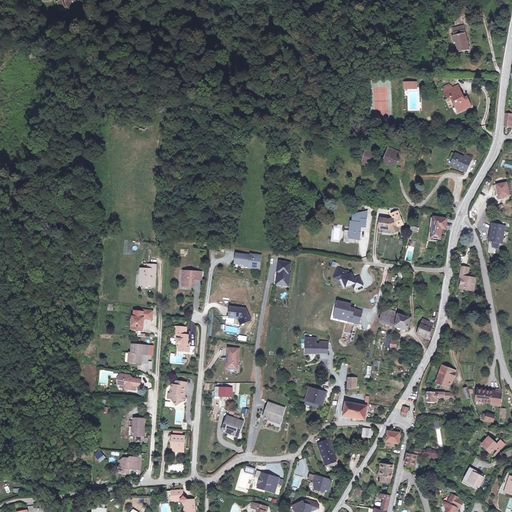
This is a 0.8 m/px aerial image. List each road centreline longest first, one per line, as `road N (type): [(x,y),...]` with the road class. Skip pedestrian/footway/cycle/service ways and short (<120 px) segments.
road 1 (residential): [(193,480),(209,274)]
road 2 (unclassified): [(208,480),(237,460),(291,456),(334,423),(385,427)]
road 3 (unclassified): [(457,223),(475,239),(511,384)]
road 4 (residential): [(145,482),(160,316)]
road 5 (tertiary): [(391,419),(442,320),(449,271)]
road 6 (residential): [(0,507),(145,482)]
road 7 (residential): [(461,209),(463,180),(456,175),(444,177),(417,207),(401,177)]
